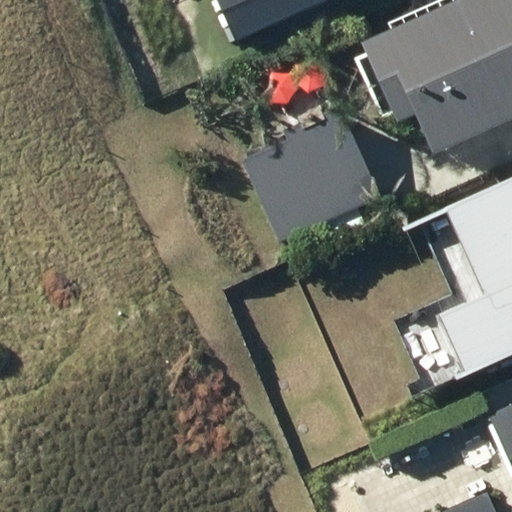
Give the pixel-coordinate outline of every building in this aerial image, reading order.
[(511,0),(462,0),(448,6),(450,12),(384,41),(417,115),(437,106),(454,144),(511,119),(511,0)] [(244,166),(280,244),(379,200),(337,110),(285,134),(290,144),(244,166)] [(511,355),(511,182),(463,205),(501,288),(449,312),(476,372),(511,355)] [(511,404),(494,413),(511,451),(511,404)] [(506,511),(495,489),(443,511),(506,511)]
